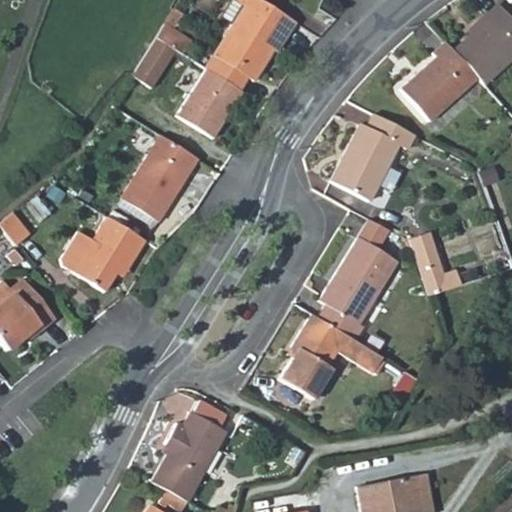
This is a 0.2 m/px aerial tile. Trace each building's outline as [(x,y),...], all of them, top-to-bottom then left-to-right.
[(283,35),(292,21),(258,0),(235,0),(241,3),(229,20),(198,68),(200,69),(232,90),(242,76),(248,79),(279,34),(283,35)] [(227,0),(218,14),(229,20),(241,3),(235,0),(227,0)] [(490,20),(454,50),(475,76),(483,84),(511,59),(511,18),(500,5),(487,15),(490,20)] [(187,40),(160,21),(150,36),(167,47),(177,53),(187,40)] [(167,47),(150,36),(125,75),(142,86),(167,47)] [(426,117),(475,76),(454,50),(446,40),(431,52),(435,56),(400,86),(426,117)] [(204,138),(234,92),(232,90),(200,69),(170,114),(204,138)] [(404,146),(412,132),(373,110),(366,122),(359,119),(327,175),(365,197),(396,141),(404,146)] [(148,222),(190,160),(154,136),(113,198),(148,222)] [(19,235),(1,214),(0,215),(0,239),(6,247),(19,235)] [(121,262),(134,242),(97,217),(81,242),(66,232),(49,258),(51,266),(92,294),(105,275),(116,259),(121,262)] [(367,266),(387,233),(364,221),(345,253),(367,266)] [(443,276),(429,233),(405,242),(424,297),(458,287),(454,272),(443,276)] [(323,305),(315,320),(345,338),(352,342),(361,327),(356,324),(383,276),(367,266),(345,253),(317,302),(323,305)] [(110,278),(121,262),(116,259),(105,275),(110,278)] [(0,349),(29,325),(32,329),(47,317),(14,279),(1,290),(0,288),(0,349)] [(327,368),(345,338),(315,320),(310,317),(290,350),(296,353),(279,382),(313,402),(331,370),(327,368)] [(170,449),(150,485),(185,504),(224,434),(188,414),(181,429),(176,425),(164,446),(170,449)] [(418,511),(412,476),(358,487),(363,511),(418,511)]
